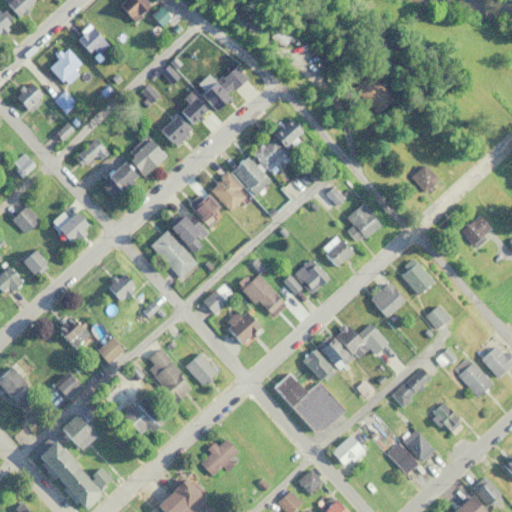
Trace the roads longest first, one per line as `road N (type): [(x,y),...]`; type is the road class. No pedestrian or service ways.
road 1 (residential): [(105,511),(511,142)]
road 2 (residential): [(368,511),(0,106)]
road 3 (residential): [(511,349),(195,0)]
road 4 (residential): [(0,340),(276,89)]
road 5 (residential): [(408,511),(511,418)]
